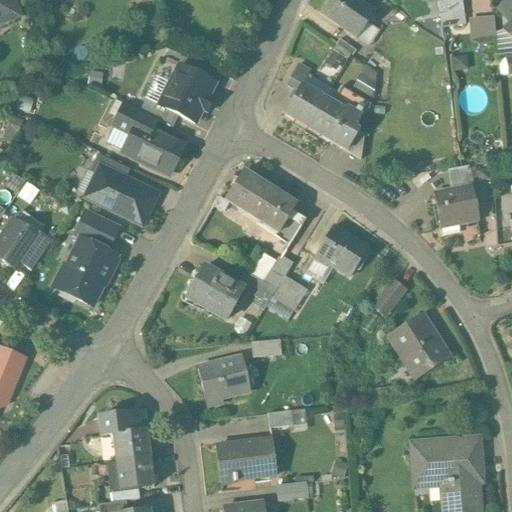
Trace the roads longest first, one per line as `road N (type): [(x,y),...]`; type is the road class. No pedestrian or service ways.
road 1 (residential): [(468,320),(396,234),(231,128)]
road 2 (residential): [(100,357),(231,128)]
road 3 (residential): [(100,357),(142,377),(174,411),(194,511)]
road 4 (residential): [(511,480),(506,421),(468,320)]
road 5 (residential): [(0,484),(100,357)]
road 6 (residential): [(231,128),(292,0)]
